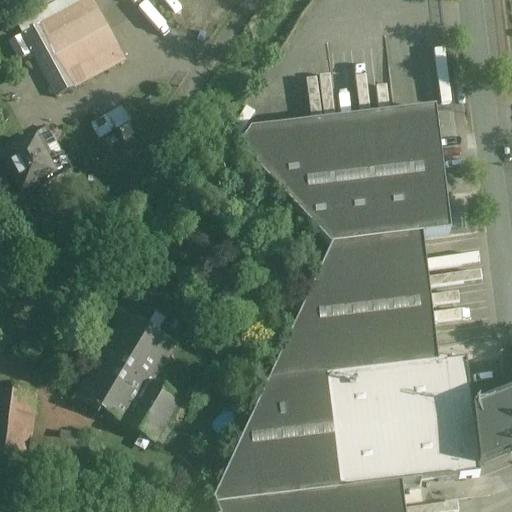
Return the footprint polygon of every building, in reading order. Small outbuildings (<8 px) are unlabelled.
[(90,0),(21,37),(56,100),(124,64),(90,0)] [(434,115),(246,137),(237,152),(328,252),(421,241),(449,238),(434,115)] [(41,141),(3,161),(5,166),(3,170),(6,176),(11,177),(21,196),(37,187),(39,192),(72,175),(62,158),(52,163),(41,141)] [(421,241),(328,252),(214,504),(217,511),(404,511),(402,487),(340,495),(327,381),(437,368),(421,241)] [(128,317),(77,400),(154,448),(182,402),(155,386),(178,348),(149,330),(128,317)] [(437,368),(327,381),(340,495),(402,487),(479,479),(478,472),(471,414),(469,392),(466,365),(437,368)] [(30,440),(34,397),(0,391),(0,463),(84,475),(85,466),(97,467),(100,449),(30,440)] [(511,397),(471,414),(478,472),(483,470),(482,468),(511,455),(511,397)]
